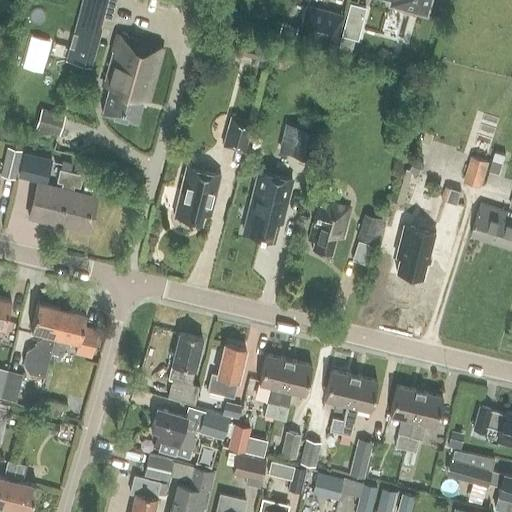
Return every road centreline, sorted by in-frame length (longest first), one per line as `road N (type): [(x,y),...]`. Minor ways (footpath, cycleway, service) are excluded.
road 1 (unclassified): [(511,375),(128,284)]
road 2 (residential): [(128,284),(191,44)]
road 3 (residential): [(68,511),(128,284)]
road 4 (unclassified): [(128,284),(0,252)]
